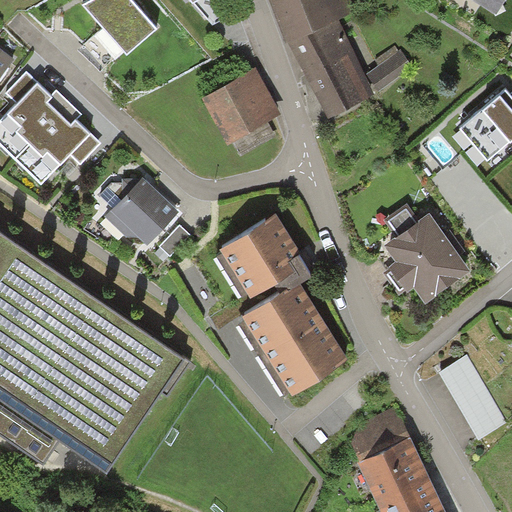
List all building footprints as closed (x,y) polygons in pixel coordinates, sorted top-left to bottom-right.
[(158,32),(128,0),(94,0),(82,6),(128,56),(158,32)] [(192,0),(211,22),(222,16),(216,0),(192,0)] [(267,0),(285,45),(290,45),(341,23),(360,15),(354,0),(267,0)] [(473,0),(499,17),(509,0),(473,0)] [(341,23),(290,45),(303,86),(309,83),(327,122),(374,97),(341,23)] [(396,43),(376,58),(380,63),(369,72),(379,86),(410,64),(396,43)] [(0,86),(1,85),(0,84),(0,79),(15,59),(0,47),(0,86)] [(257,72),(203,101),(229,148),(236,144),(242,154),(275,136),(267,122),(281,115),(257,72)] [(37,87),(0,125),(0,144),(42,185),(71,155),(80,164),(98,145),(76,124),(72,128),(47,104),(51,100),(37,87)] [(511,141),(511,101),(505,94),(462,131),(488,162),(511,141)] [(183,215),(144,179),(107,219),(144,252),(152,243),(154,246),(183,215)] [(426,212),(382,240),(391,256),(380,263),(395,286),(407,278),(419,296),(462,268),(426,212)] [(178,224),(160,246),(172,256),(190,235),(178,224)] [(267,227),(223,254),(260,314),(298,291),(304,288),(267,227)] [(190,358),(0,230),(0,429),(46,462),(61,437),(110,469),(190,358)] [(260,314),(247,323),(292,396),(344,365),(298,291),(260,314)] [(465,363),(443,376),(480,436),(501,423),(465,363)] [(411,432),(362,455),(377,487),(426,464),(411,432)] [(426,464),(377,487),(388,511),(415,511),(443,499),(426,464)] [(415,511),(448,511),(443,499),(415,511)]
